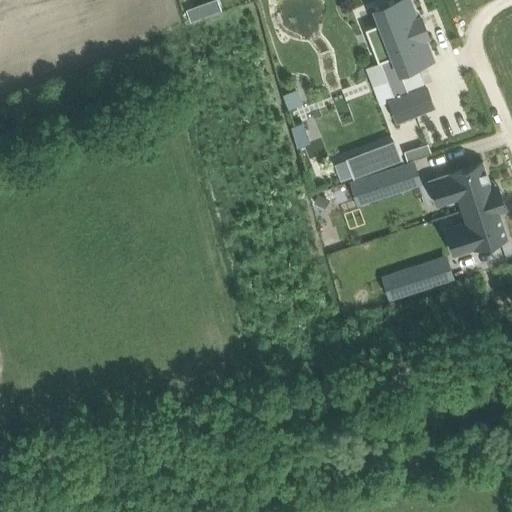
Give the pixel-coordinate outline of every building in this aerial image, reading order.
[(365,28),(378,62),(380,61),(394,98),(390,100),(390,102),(392,101),(398,117),(396,118),(397,119),(433,105),(433,103),(431,104),(425,88),(427,87),(426,86),(409,93),(401,70),(433,58),(424,35),(427,33),(427,32),(423,34),(417,19),(421,17),(421,16),(417,17),(410,0),(393,0),(375,7),(380,22),(365,28)] [(302,121),(291,126),(297,147),(310,142),(302,121)] [(382,145),(359,154),(366,170),(389,162),(400,157),(394,141),(382,145)] [(428,144),(405,151),(408,161),(431,153),(428,144)] [(483,161),(437,176),(446,202),(457,198),(461,210),(499,198),(495,185),(491,186),(483,161)] [(393,169),(353,183),(359,201),(399,188),(419,182),(413,163),(393,169)] [(317,193),(313,202),(322,207),(326,197),(317,193)] [(465,222),(454,225),(462,251),(508,236),(500,212),(503,210),(499,198),(461,210),(465,222)] [(425,264),(385,277),(391,296),(431,283),(451,276),(445,257),(425,264)]
